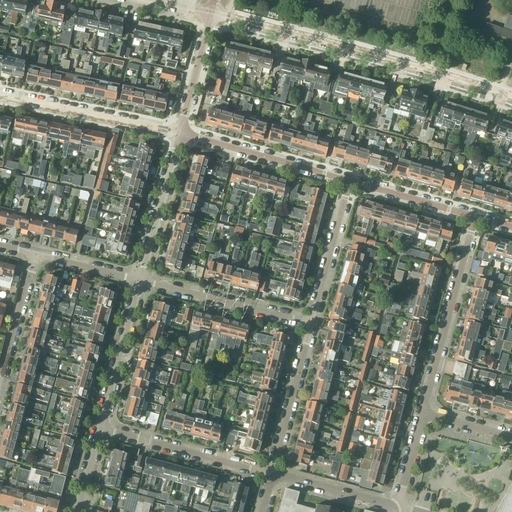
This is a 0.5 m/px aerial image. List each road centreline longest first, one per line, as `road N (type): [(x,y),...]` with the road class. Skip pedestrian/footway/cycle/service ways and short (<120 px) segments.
road 1 (residential): [(511,96),(214,10)]
road 2 (residential): [(421,413),(475,216)]
road 3 (residential): [(182,134),(0,95)]
road 4 (residential): [(271,474),(98,428)]
road 5 (residential): [(310,324),(139,280)]
road 6 (residential): [(349,180),(182,134)]
road 7 (residential): [(271,474),(310,324)]
road 8 (residential): [(98,428),(139,280)]
road 9 (residential): [(139,280),(182,134)]
road 10 (residential): [(310,324),(349,180)]
road 11 (residential): [(475,216),(349,180)]
road 12 (residential): [(397,505),(271,474)]
road 13 (residential): [(182,134),(214,10)]
road 14 (residential): [(0,377),(33,254)]
